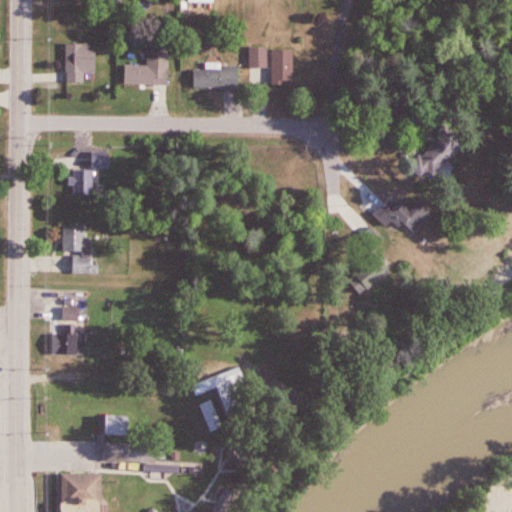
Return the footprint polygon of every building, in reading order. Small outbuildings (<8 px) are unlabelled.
[(65,80),(86,82),(86,73),(99,70),(96,42),(65,43),(65,80)] [(249,44),(269,43),(267,82),(251,81),(249,44)] [(124,60),(146,63),(146,55),(153,54),(152,44),(174,46),(169,82),(124,84),(124,60)] [(274,48),(294,48),(296,81),(275,82),(274,48)] [(192,68),(205,69),(205,61),(220,61),(221,66),(242,65),(241,90),(192,86),(192,68)] [(422,157),(447,175),(474,144),(449,126),(422,157)] [(89,150),(91,164),(112,165),(111,150),(89,150)] [(65,169),(94,171),(94,196),(65,194),(65,169)] [(381,207),(399,227),(406,221),(418,234),(441,210),(421,195),(416,203),(407,196),(400,204),(392,198),(381,207)] [(359,232),(377,247),(386,234),(373,222),(359,232)] [(62,223),(62,246),(79,250),(78,255),(70,256),(70,270),(102,273),(102,258),(94,255),(95,239),(86,238),(87,225),(62,223)] [(345,277),(361,294),(397,269),(378,253),(345,277)] [(57,333),(57,355),(83,353),(84,333),(57,333)] [(188,380),(194,398),(217,389),(235,419),(249,413),(234,380),(243,375),(236,366),(188,380)] [(100,413),(100,434),(137,434),(135,413),(100,413)] [(229,451),(251,474),(282,449),(257,432),(229,451)] [(100,443),(100,465),(169,465),(168,440),(100,443)] [(64,511),(108,511),(107,476),(63,475),(64,511)] [(216,511),(218,511),(233,511),(242,494),(230,486),(216,511)]
